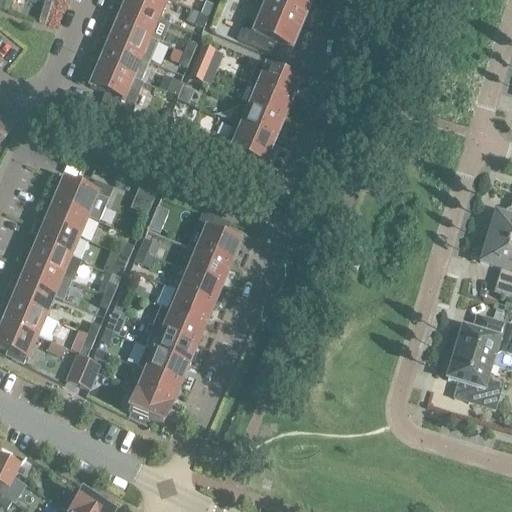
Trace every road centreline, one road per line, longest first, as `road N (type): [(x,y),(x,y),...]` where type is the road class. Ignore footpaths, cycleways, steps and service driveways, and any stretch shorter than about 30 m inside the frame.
road 1 (residential): [(365,0),(170,492)]
road 2 (residential): [(511,469),(407,434),(397,409),(476,141)]
road 3 (residential): [(0,406),(170,492)]
road 4 (residential): [(476,141),(511,24)]
